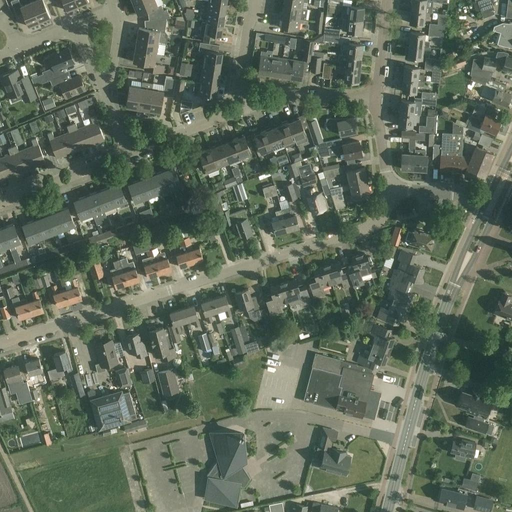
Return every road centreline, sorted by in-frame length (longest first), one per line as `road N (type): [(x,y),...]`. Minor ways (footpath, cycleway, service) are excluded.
road 1 (residential): [(0,345),(362,233),(385,210),(390,190)]
road 2 (secondary): [(386,511),(461,268)]
road 3 (residential): [(0,203),(129,154)]
road 4 (residential): [(247,107),(286,96),(376,97)]
road 5 (residential): [(129,154),(247,107)]
